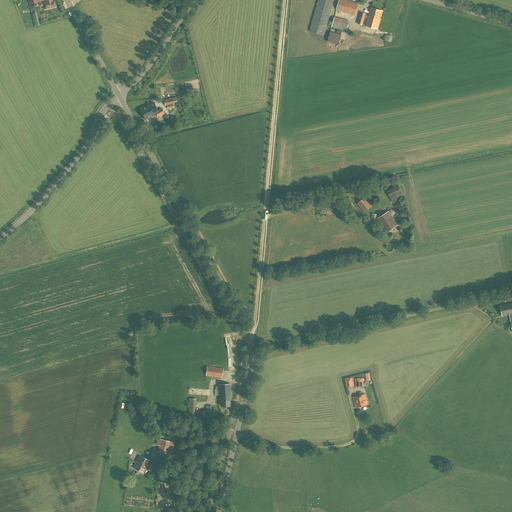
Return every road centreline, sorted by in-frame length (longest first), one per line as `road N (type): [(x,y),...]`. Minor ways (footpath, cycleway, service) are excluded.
road 1 (track): [(253,329),(284,0)]
road 2 (tertiary): [(250,351),(236,309),(118,95)]
road 3 (unclassified): [(250,351),(511,290)]
road 4 (unclassified): [(0,239),(83,150),(118,95)]
road 5 (tertiary): [(218,511),(250,351)]
road 6 (unclassified): [(118,95),(194,0)]
